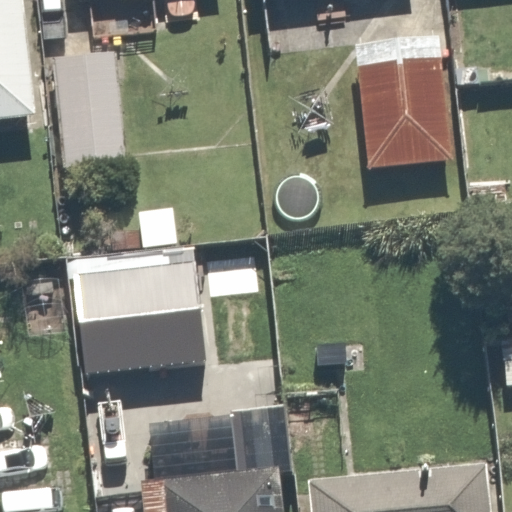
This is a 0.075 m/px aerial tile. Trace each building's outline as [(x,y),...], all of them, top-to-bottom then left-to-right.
[(0,0),(0,145),(25,143),(13,0),(0,0)] [(47,0),(48,13),(207,6),(207,0),(47,0)] [(230,0),(232,21),(404,8),(403,0),(230,0)] [(430,77),(337,83),(345,197),(438,190),(430,77)] [(101,87),(45,87),(46,200),(102,200),(101,87)] [(62,289),(63,403),(187,402),(186,288),(62,289)] [(491,511),(491,496),(298,505),(298,511),(491,511)] [(262,511),(260,497),(141,511),(262,511)]
